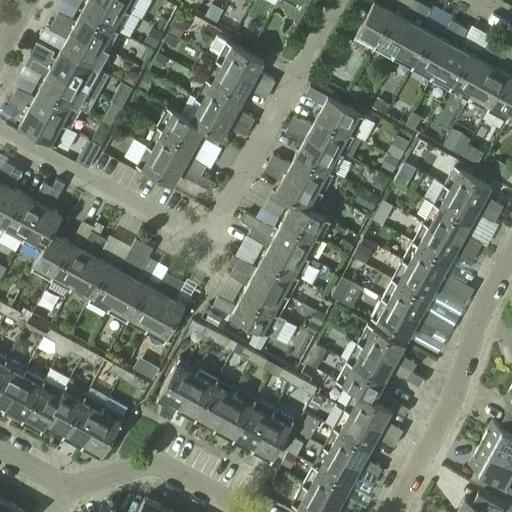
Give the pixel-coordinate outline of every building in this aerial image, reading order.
[(114,26),(119,29),(130,10),(110,0),(86,0),(82,9),(114,26)] [(110,0),(130,10),(135,0),(110,0)] [(373,46),(394,9),(384,3),(385,0),(373,0),(354,35),(373,46)] [(392,56),(422,2),(419,0),(412,0),(404,14),(394,9),(373,46),(392,56)] [(204,13),(216,19),(222,8),(210,2),(204,13)] [(422,2),(392,56),(411,67),(431,30),(422,24),(430,6),(422,2)] [(58,10),(54,18),(109,48),(111,44),(106,41),(114,26),(82,9),(76,19),(58,10)] [(187,22),(178,16),(170,30),(179,36),(187,22)] [(61,47),(98,67),(109,48),(54,18),(49,27),(66,37),(61,47)] [(432,30),(414,62),(428,69),(425,75),(430,77),(460,22),(452,18),(441,35),(432,30)] [(468,27),(460,22),(430,77),(449,88),(469,50),(460,45),(468,27)] [(154,26),(146,41),(155,45),(163,31),(154,26)] [(179,39),(169,33),(165,41),(176,46),(179,39)] [(218,53),(216,58),(271,88),(275,79),(258,69),(264,59),(227,38),(226,40),(217,35),(210,48),(218,53)] [(109,73),(98,67),(61,47),(56,57),(52,54),(55,49),(37,39),(29,54),(88,86),(98,92),(109,73)] [(479,56),(469,50),(449,88),(468,98),(498,43),(490,39),(479,56)] [(506,47),(498,43),(468,98),(487,108),(490,103),(507,71),(497,66),(506,47)] [(157,52),(152,62),(161,66),(166,56),(157,52)] [(46,75),(40,85),(78,105),(88,86),(29,54),(25,62),(29,64),(46,75)] [(219,65),(211,79),(243,97),(248,87),(266,96),(271,88),(216,58),(213,62),(219,65)] [(134,83),(139,73),(133,70),(126,72),(123,78),(134,83)] [(155,75),(147,70),(143,78),(151,82),(155,75)] [(511,73),(507,71),(490,103),(504,111),(501,116),(506,119),(511,107),(511,73)] [(198,91),(195,96),(250,125),(255,117),(238,107),(243,97),(211,79),(203,94),(198,91)] [(123,81),(116,93),(126,98),(133,86),(123,81)] [(348,92),(359,98),(364,87),(354,82),(348,92)] [(78,105),(40,85),(35,95),(17,86),(13,94),(67,124),(72,127),(82,108),(78,105)] [(323,104),(318,114),(355,134),(366,115),(311,85),(306,93),(323,104)] [(185,115),(222,135),(228,125),(246,134),(250,125),(195,96),(191,93),(181,111),(185,114),(185,115)] [(25,113),(19,123),(22,125),(19,130),(34,138),(37,132),(57,144),(67,124),(13,94),(8,102),(25,113)] [(370,104),(385,112),(390,103),(375,95),(370,104)] [(122,105),(115,101),(108,113),(116,117),(122,105)] [(170,112),(162,127),(194,144),(200,134),(218,143),(222,135),(185,115),(185,114),(181,111),(168,104),(165,109),(170,112)] [(405,123),(415,128),(422,116),(412,111),(405,123)] [(345,153),(355,134),(318,114),(312,124),(294,115),(290,123),(345,153)] [(108,131),(112,125),(103,120),(99,127),(108,131)] [(297,152),(334,172),(345,153),(290,123),(285,131),(302,142),(297,152)] [(149,138),(147,143),(201,173),(206,165),(189,154),(194,144),(162,127),(154,141),(149,138)] [(470,138),(451,128),(443,144),(462,154),(470,138)] [(397,135),(388,151),(400,158),(409,141),(397,135)] [(88,137),(77,158),(89,165),(100,144),(88,137)] [(483,150),(469,142),(463,153),(477,161),(483,150)] [(216,181),(201,173),(147,143),(136,162),(173,183),(179,172),(197,181),(197,182),(212,190),(216,181)] [(269,161),(324,191),(334,172),(297,152),(291,161),(273,152),(269,161)] [(393,171),(399,159),(389,153),(382,165),(393,171)] [(492,183),(494,178),(457,157),(455,162),(492,183)] [(511,172),(511,166),(498,159),(492,171),(508,179),(511,172)] [(0,169),(0,190),(14,164),(6,160),(0,169)] [(405,186),(416,166),(404,160),(393,180),(405,186)] [(281,179),(276,189),(313,210),(314,209),(324,191),(269,161),(264,169),(281,179)] [(22,168),(14,164),(0,190),(0,227),(3,229),(24,192),(14,187),(22,168)] [(449,172),(444,182),(499,212),(503,204),(486,193),(492,183),(460,165),(454,175),(449,172)] [(382,190),(389,178),(377,172),(374,179),(376,186),(382,190)] [(57,177),(52,185),(22,240),(41,250),(62,213),(52,207),(60,189),(65,181),(57,177)] [(24,192),(3,229),(22,240),(52,185),(44,180),(34,197),(24,192)] [(499,212),(444,182),(433,201),(471,221),(476,211),(494,220),(499,212)] [(288,208),(283,218),(315,235),(320,238),(331,219),(314,209),(313,210),(276,189),(271,197),(288,208)] [(378,198),(362,189),(356,201),(372,209),(378,198)] [(383,198),(378,208),(388,214),(393,204),(383,198)] [(471,221),(433,201),(423,220),(478,250),(482,242),(465,231),(471,221)] [(246,211),(241,219),(255,227),(310,257),(313,252),(307,250),(315,235),(283,218),(278,227),(260,219),(246,211)] [(41,250),(31,267),(36,270),(39,265),(53,273),(71,240),(61,235),(70,217),(62,213),(41,250)] [(478,250),(423,220),(413,239),(450,259),(455,249),(473,258),(478,250)] [(255,227),(251,235),(268,246),(262,255),(300,276),(310,257),(255,227)] [(71,240),(50,278),(69,288),(100,233),(91,229),(81,246),(71,240)] [(69,288),(88,299),(109,261),(99,256),(108,238),(100,233),(69,288)] [(109,261),(88,299),(107,309),(145,241),(136,236),(129,250),(119,267),(109,261)] [(348,253),(353,244),(342,238),(337,247),(348,253)] [(450,259),(413,239),(402,258),(470,295),(474,286),(462,279),(445,269),(450,259)] [(145,241),(107,309),(126,319),(147,282),(137,276),(146,258),(153,245),(145,241)] [(352,255),(365,262),(373,248),(360,241),(352,255)] [(289,295),(300,276),(262,255),(257,265),(239,257),(234,265),(289,295)] [(347,265),(354,268),(359,259),(352,256),(347,265)] [(402,258),(392,277),(429,297),(435,287),(453,296),(465,303),(470,295),(402,258)] [(279,314),(289,295),(234,265),(230,273),(247,283),(242,293),(279,314)] [(147,282),(129,314),(143,322),(140,327),(145,330),(175,275),(167,270),(157,287),(147,282)] [(342,274),(331,294),(341,300),(352,280),(342,274)] [(175,275),(145,330),(150,332),(149,334),(150,337),(159,342),(164,342),(185,303),(175,297),(183,279),(175,275)] [(429,297),(392,277),(381,296),(437,325),(449,332),(453,324),(441,317),(424,307),(429,297)] [(287,318),(279,314),(242,293),(236,303),(218,294),(213,303),(276,337),(287,318)] [(437,325),(381,296),(371,315),(408,335),(414,325),(432,334),(437,325)] [(0,309),(6,313),(11,305),(0,299),(0,309)] [(324,299),(318,310),(325,313),(331,302),(324,299)] [(22,311),(11,305),(6,313),(18,319),(22,311)] [(221,316),(210,310),(206,317),(217,324),(221,316)] [(315,334),(325,315),(316,310),(306,329),(315,334)] [(25,323),(44,334),(49,326),(30,316),(25,323)] [(405,341),(368,320),(357,340),(412,369),(417,362),(400,351),(405,341)] [(202,333),(214,339),(218,331),(207,325),(202,333)] [(60,332),(49,326),(44,334),(55,340),(56,351),(59,352),(68,336),(60,332)] [(229,337),(218,331),(214,339),(225,345),(229,337)] [(71,348),(82,354),(86,347),(68,336),(59,352),(62,354),(71,348)] [(360,348),(352,362),(384,379),(391,368),(418,384),(424,376),(412,369),(357,340),(355,345),(360,348)] [(240,353),(251,359),(256,352),(245,345),(240,353)] [(86,347),(82,354),(93,361),(98,353),(86,347)] [(267,358),(256,352),(251,359),(262,365),(267,358)] [(179,355),(159,392),(169,398),(166,403),(176,408),(199,366),(179,355)] [(7,357),(0,369),(0,408),(3,410),(26,367),(7,357)] [(354,387),(392,407),(405,415),(409,407),(379,389),(384,379),(347,359),(336,378),(354,387)] [(109,369),(120,375),(124,367),(113,361),(109,369)] [(153,377),(159,366),(149,361),(143,372),(153,377)] [(45,378),(24,415),(34,420),(31,426),(41,431),(44,426),(43,425),(64,388),(63,388),(66,383),(70,376),(51,366),(45,378)] [(199,366),(176,408),(185,413),(188,408),(198,413),(215,382),(201,374),(204,369),(199,366)] [(278,374),(289,380),(293,372),(282,366),(278,374)] [(26,367),(3,410),(12,415),(15,410),(24,415),(45,378),(26,367)] [(124,367),(120,375),(131,381),(135,373),(124,367)] [(289,380),(313,393),(314,390),(317,385),(293,372),(289,380)] [(215,382),(198,413),(207,419),(204,424),(214,429),(237,387),(232,384),(229,390),(215,382)] [(64,388),(43,425),(44,426),(53,431),(56,425),(65,430),(86,393),(66,383),(63,388),(64,388)] [(237,387),(214,429),(223,434),(226,429),(235,434),(256,397),(237,387)] [(354,387),(344,406),(399,436),(403,428),(386,418),(392,407),(354,387)] [(86,393),(65,430),(71,433),(75,436),(72,441),(81,446),(104,404),(86,393)] [(314,394),(310,403),(318,407),(323,399),(314,394)] [(256,397),(235,434),(238,435),(245,439),(242,444),(252,450),(274,407),(256,397)] [(104,404),(81,446),(91,451),(94,446),(104,451),(124,414),(104,404)] [(399,436),(344,406),(333,425),(371,446),(376,436),(394,444),(399,436)] [(274,407),(252,450),(261,455),(264,450),(274,455),(291,424),(281,418),(284,413),(274,407)] [(492,420),(480,441),(511,458),(511,417),(505,427),(492,420)] [(299,430),(310,437),(314,429),(303,423),(299,430)] [(371,446),(333,425),(323,444),(378,474),(382,466),(365,456),(371,446)] [(296,453),(303,441),(295,437),(288,449),(296,453)] [(506,483),(511,471),(511,458),(480,441),(468,463),(482,470),(476,481),(504,496),(508,489),(506,483)] [(323,444),(313,463),(350,484),(355,474),(373,482),(378,474),(323,444)] [(282,462),(289,466),(295,456),(287,451),(282,462)] [(313,463),(302,482),(357,511),(362,504),(345,493),(350,484),(313,463)] [(278,485),(284,474),(277,470),(271,481),(278,485)] [(335,511),(357,511),(302,482),(292,502),(310,511),(334,511),(335,511)] [(467,496),(457,511),(511,511),(511,506),(507,504),(486,493),(478,488),(472,499),(467,496)] [(161,511),(164,506),(145,496),(135,511),(161,511)] [(25,511),(26,511),(7,500),(0,511),(25,511)]
